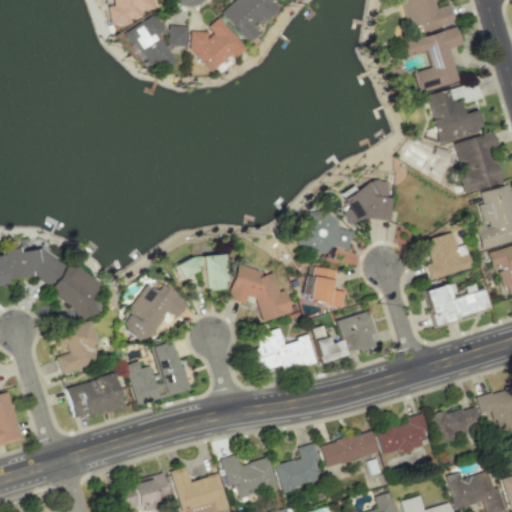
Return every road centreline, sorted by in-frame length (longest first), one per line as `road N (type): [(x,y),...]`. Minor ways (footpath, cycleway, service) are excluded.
road 1 (tertiary): [(511,343),(349,393),(192,420),(57,463)]
road 2 (residential): [(57,463),(18,329)]
